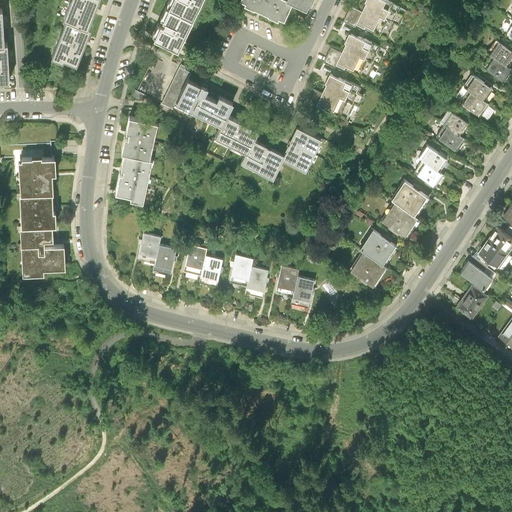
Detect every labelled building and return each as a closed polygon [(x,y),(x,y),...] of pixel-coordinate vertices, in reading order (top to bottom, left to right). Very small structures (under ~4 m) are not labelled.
[(65,0),(60,16),(63,17),(84,25),(90,9),(93,0),(65,0)] [(167,3),(190,14),(197,0),(167,0),(166,3),(167,3)] [(252,0),(260,4),(283,14),(289,0),(299,0),(302,1),(303,0),(252,0)] [(381,0),(363,0),(360,7),(351,2),(344,15),(361,24),(364,20),(372,25),(378,12),(383,14),(388,5),(381,2),(381,0)] [(175,45),(190,14),(167,3),(160,17),(163,19),(162,20),(161,22),(158,20),(151,34),(175,45)] [(87,27),(84,25),(63,17),(48,54),(61,59),(62,57),(74,61),(80,44),(87,27)] [(347,28),(339,46),(331,43),(325,56),(342,64),(344,60),(352,64),(358,52),(362,54),(369,39),(347,28)] [(0,78),(10,78),(10,59),(9,41),(5,41),(0,41),(0,78)] [(496,53),(500,56),(511,63),(511,46),(504,41),(496,53)] [(162,101),(172,107),(176,99),(188,76),(190,69),(184,67),(186,64),(180,61),(180,63),(170,58),(154,50),(153,53),(135,88),(151,96),(162,101)] [(511,72),(511,63),(500,56),(492,68),(508,79),(511,72)] [(342,78),(327,70),(314,96),(331,105),(337,93),(341,95),(346,85),(340,82),(342,78)] [(473,87),(477,90),(488,98),(497,85),(482,74),(473,87)] [(472,90),(468,87),(475,76),(473,75),(458,97),(464,102),(472,90)] [(288,139),(283,149),(268,142),(253,134),(258,125),(242,117),(227,110),(233,98),(219,91),(217,96),(204,90),(207,83),(204,81),(201,80),(200,82),(188,76),(176,99),(220,121),(215,132),(246,147),(241,158),(273,173),(282,155),(287,158),(305,167),(321,135),(296,123),(288,139)] [(488,98),(477,90),(469,102),(484,113),(493,101),(488,98)] [(172,107),(162,101),(157,110),(168,115),(172,107)] [(453,124),(466,133),(474,121),(457,110),(449,121),(453,124)] [(120,150),(124,151),(147,156),(156,121),(128,114),(124,130),(128,131),(127,135),(124,134),(120,150)] [(470,136),(466,133),(453,124),(444,136),(462,148),(470,136)] [(427,163),(439,172),(448,160),(430,146),(421,159),(427,163)] [(147,156),(124,151),(120,166),(123,167),(122,171),(119,170),(115,188),(130,192),(130,195),(141,198),(151,157),(147,156)] [(18,199),(51,198),(53,198),(52,182),(52,179),(55,179),(55,163),(41,163),(41,161),(32,162),(32,163),(21,164),(21,166),(17,166),(18,199)] [(443,174),(439,172),(427,163),(418,176),(434,187),(443,174)] [(392,201),(395,204),(415,217),(428,198),(405,182),(392,201)] [(18,199),(20,232),(52,231),(56,231),(56,216),(52,216),(52,213),(51,198),(18,199)] [(415,217),(395,204),(383,221),(407,237),(419,220),(415,217)] [(511,236),(495,226),(486,239),(510,254),(511,250),(511,236)] [(154,251),(157,239),(158,231),(140,227),(135,246),(154,251)] [(359,248),(363,251),(381,264),(394,245),(373,230),(359,248)] [(52,245),(52,231),(20,232),(21,277),(40,277),(40,272),(64,271),(63,250),(45,251),(45,248),(45,245),(52,245)] [(200,261),(203,248),(205,242),(187,237),(182,256),(200,261)] [(157,239),(154,251),(152,257),(170,261),(174,243),(157,239)] [(510,254),(486,239),(478,252),(501,267),(510,254)] [(221,253),(203,248),(200,261),(198,269),(215,273),(221,253)] [(381,264),(363,251),(350,268),(374,285),(386,267),(381,264)] [(245,277),(248,265),(250,257),(233,254),(229,273),(245,277)] [(491,276),(468,262),(462,272),(484,286),(491,276)] [(266,269),(248,265),(245,277),(244,285),(261,289),(266,269)] [(291,288),(294,277),(295,270),(278,266),(274,285),(291,288)] [(312,281),(294,277),(291,288),(290,296),(309,299),(309,296),(312,281)] [(489,297),(474,286),(458,307),(472,319),(489,297)]
